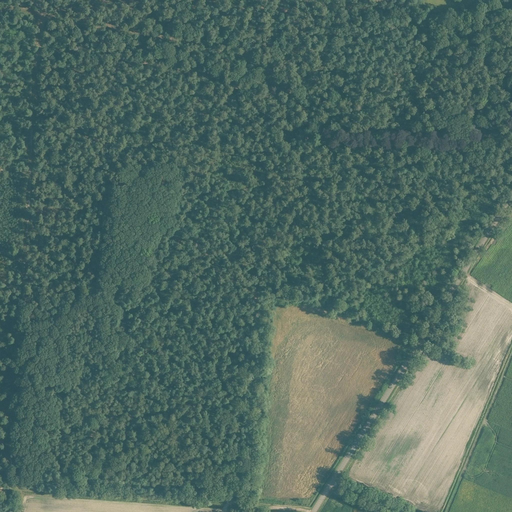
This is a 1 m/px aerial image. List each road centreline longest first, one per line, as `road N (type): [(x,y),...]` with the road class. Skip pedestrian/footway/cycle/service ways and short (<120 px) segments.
road 1 (track): [(511,13),(0,7)]
road 2 (track): [(43,12),(271,71),(336,143),(504,146)]
road 3 (track): [(0,490),(7,488),(44,0)]
road 4 (tertiary): [(313,511),(511,195)]
road 5 (track): [(7,488),(314,510)]
